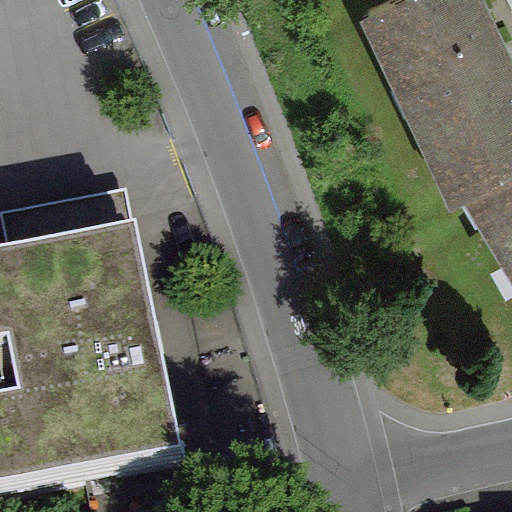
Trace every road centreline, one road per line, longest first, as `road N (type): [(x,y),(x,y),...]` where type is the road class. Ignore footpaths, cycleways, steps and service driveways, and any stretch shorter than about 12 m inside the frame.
road 1 (residential): [(343,502),(323,406),(263,229),(166,0)]
road 2 (residential): [(343,502),(511,457)]
